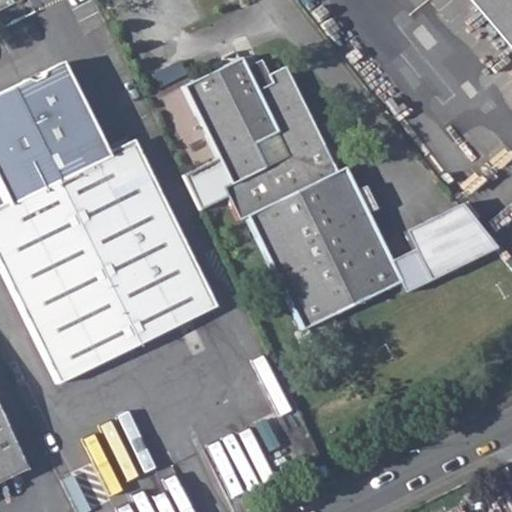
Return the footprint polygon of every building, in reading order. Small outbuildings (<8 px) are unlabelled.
[(511,0),(489,0),(511,27),(511,0)] [(217,48),(225,64),(239,57),(231,42),(217,48)] [(237,220),(245,216),(301,330),(399,281),(343,166),(334,171),(283,66),(266,74),(264,71),(249,79),(244,67),(239,57),(225,64),(181,86),(229,184),(237,181),(240,187),(232,191),(225,195),(237,220)] [(244,67),(249,79),(264,71),(259,60),(244,67)] [(105,158),(58,63),(39,73),(37,78),(29,81),(24,80),(0,91),(0,196),(5,207),(10,216),(0,220),(0,264),(58,383),(212,308),(138,158),(112,172),(105,158)] [(138,85),(146,103),(160,96),(151,79),(138,85)] [(105,158),(112,172),(138,158),(132,145),(105,158)] [(229,184),(232,191),(240,187),(237,181),(229,184)] [(0,209),(0,220),(10,216),(5,207),(0,209)] [(0,459),(15,452),(0,421),(0,459)]
